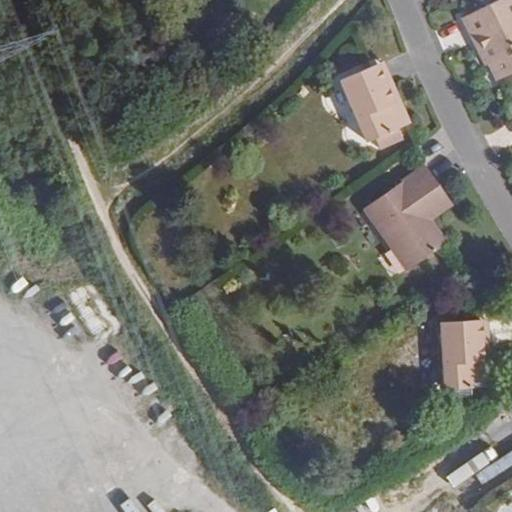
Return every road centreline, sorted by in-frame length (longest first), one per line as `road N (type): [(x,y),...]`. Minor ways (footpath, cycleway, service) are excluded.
road 1 (residential): [(511,226),(457,130),(402,0)]
road 2 (track): [(96,203),(16,0)]
